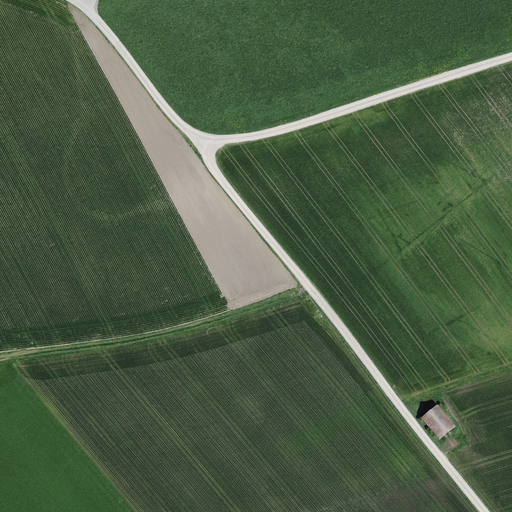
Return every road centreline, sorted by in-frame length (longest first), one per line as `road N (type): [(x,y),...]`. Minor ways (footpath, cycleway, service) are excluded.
road 1 (track): [(83,3),(203,145),(511,56)]
road 2 (track): [(484,511),(203,145)]
